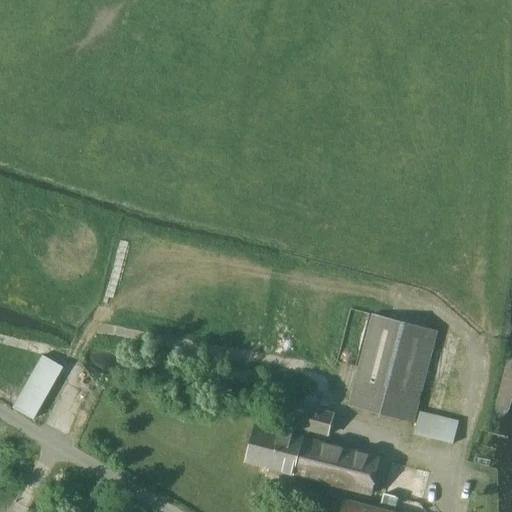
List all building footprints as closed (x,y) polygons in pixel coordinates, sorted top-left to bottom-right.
[(372,315),(349,407),(413,423),(437,331),(372,315)] [(48,416),(37,410),(62,367),(42,356),(12,408),(32,420),(42,425),(48,416)] [(304,405),(293,403),(287,426),(293,427),(291,435),(256,425),(246,462),(371,494),(380,458),(307,439),(310,431),(329,437),(335,414),(326,411),(332,390),(309,384),(304,405)] [(414,436),(453,445),(459,421),(420,412),(414,436)] [(164,445),(173,449),(181,433),(172,429),(164,445)] [(392,462),(381,502),(396,506),(398,499),(421,505),(431,473),(392,462)] [(341,511),(390,511),(391,511),(345,499),(341,511)]
